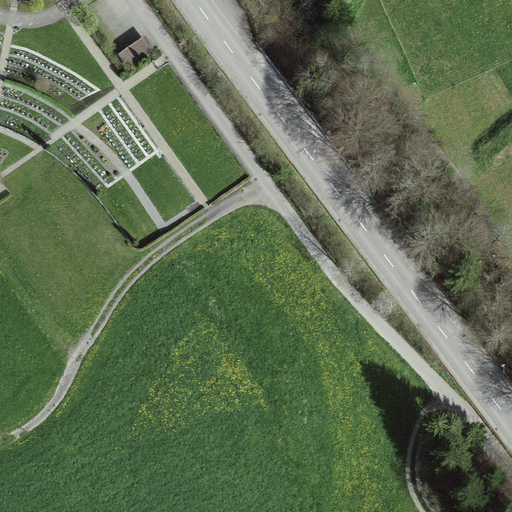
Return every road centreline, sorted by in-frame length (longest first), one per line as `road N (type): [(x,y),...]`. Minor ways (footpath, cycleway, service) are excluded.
road 1 (track): [(135,0),(270,201),(380,334),(501,458),(511,458)]
road 2 (tertiary): [(191,0),(511,425)]
road 3 (track): [(258,183),(140,267),(40,418),(0,443)]
road 4 (track): [(388,87),(511,251)]
